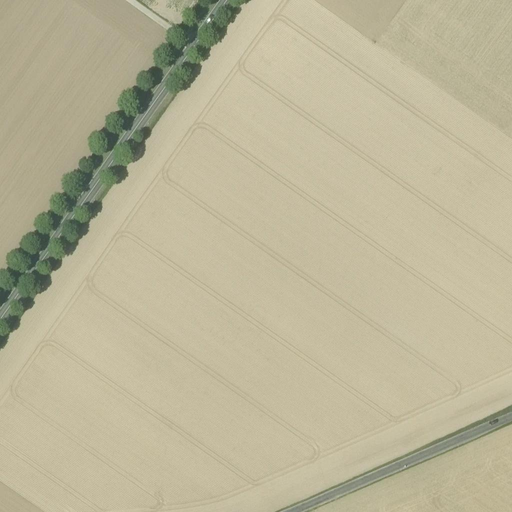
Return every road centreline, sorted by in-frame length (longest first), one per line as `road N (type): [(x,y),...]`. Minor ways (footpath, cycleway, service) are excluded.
road 1 (tertiary): [(0,321),(225,0)]
road 2 (unclassified): [(293,511),(511,417)]
